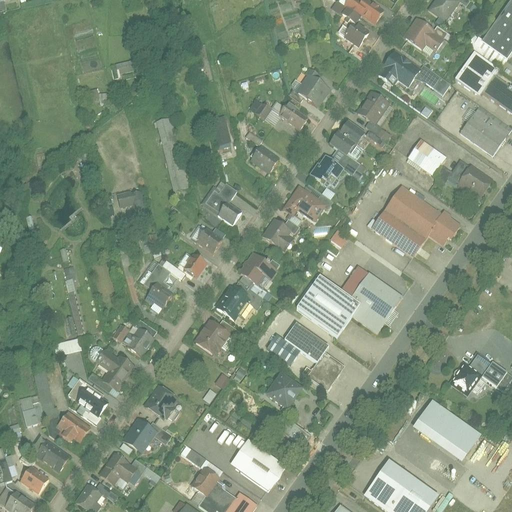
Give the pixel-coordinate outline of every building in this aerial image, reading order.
[(0,0),(0,11),(7,10),(6,1),(12,0),(11,0),(0,0)] [(266,0),(277,41),(301,36),(292,0),(266,0)] [(376,25),(385,14),(368,0),(365,4),(359,0),(346,0),(343,5),(362,19),(364,16),(376,25)] [(455,0),(436,0),(428,12),(447,26),(462,4),(455,0)] [(511,0),(509,0),(482,41),(507,59),(511,51),(511,0)] [(417,20),(404,39),(422,52),(426,46),(438,54),(445,44),(433,36),(436,32),(417,20)] [(344,38),(360,49),(369,36),(353,25),(344,38)] [(378,77),(395,89),(398,83),(410,92),(423,73),(394,54),(378,77)] [(482,99),(485,95),(511,114),(511,90),(496,79),(501,73),(476,56),(457,82),(482,99)] [(137,72),(134,59),(116,64),(120,77),(137,72)] [(318,109),(331,92),(310,77),(297,94),(318,109)] [(99,89),(88,92),(91,102),(101,100),(99,89)] [(371,94),(357,115),(376,128),(390,107),(371,94)] [(281,120),(299,132),(309,119),(291,106),(281,120)] [(475,111),(458,135),(492,158),(509,134),(475,111)] [(232,146),(224,116),(208,120),(216,150),(232,146)] [(188,189),(170,119),(155,123),(173,192),(188,189)] [(336,151),(348,159),(364,135),(348,125),(342,135),(338,132),(328,146),(336,151)] [(250,135),(247,140),(259,146),(261,141),(250,135)] [(419,141),(406,159),(432,177),(444,159),(419,141)] [(268,177),(279,161),(261,148),(249,164),(268,177)] [(316,164),(306,177),(327,192),(343,170),(351,176),(358,166),(348,159),(336,151),(330,160),(326,157),(319,166),(316,164)] [(494,183),(470,166),(456,186),(480,203),(494,183)] [(398,182),(368,226),(406,253),(422,230),(440,243),(455,221),(398,182)] [(231,227),(241,214),(227,205),(236,193),(221,183),(216,190),(214,189),(201,207),(231,227)] [(327,207),(298,188),(282,212),(294,219),(298,213),(315,224),(327,207)] [(130,192),(116,196),(120,210),(134,207),(137,222),(149,220),(142,193),(131,196),(130,192)] [(274,222),(262,240),(284,254),(292,242),(287,239),(291,233),(274,222)] [(213,255),(222,241),(205,230),(196,245),(213,255)] [(331,242),(343,250),(350,239),(338,231),(331,242)] [(278,271),(252,255),(239,275),(260,288),(265,278),(271,282),(278,271)] [(196,280),(206,266),(192,257),(182,271),(196,280)] [(146,303),(163,314),(174,296),(166,291),(168,288),(162,285),(168,275),(159,269),(146,290),(152,293),(146,303)] [(318,280),(296,310),(337,339),(351,320),(376,337),(401,301),(368,278),(350,303),(318,280)] [(76,335),(86,333),(73,280),(63,283),(76,335)] [(248,302),(228,289),(214,310),(233,323),(248,302)] [(216,360),(231,337),(209,323),(194,346),(216,360)] [(122,327),(115,340),(122,343),(129,331),(122,327)] [(292,327),(281,344),(314,366),(304,380),(325,394),(342,369),(322,356),(326,350),(292,327)] [(143,358),(154,340),(137,330),(126,347),(143,358)] [(55,346),(58,359),(82,352),(78,340),(55,346)] [(464,363),(459,359),(444,380),(462,392),(473,374),(507,397),(511,389),(511,376),(473,350),(464,363)] [(133,371),(104,352),(95,366),(108,374),(101,385),(118,395),(133,371)] [(18,401),(25,429),(60,421),(57,409),(53,410),(45,372),(33,375),(38,397),(18,401)] [(281,379),(266,400),(288,415),(303,394),(281,379)] [(98,420),(108,405),(101,400),(102,397),(80,382),(68,399),(98,420)] [(165,423),(179,402),(158,389),(144,410),(165,423)] [(210,405),(217,395),(211,391),(204,401),(210,405)] [(484,438),(434,404),(416,431),(465,465),(484,438)] [(92,429),(67,413),(56,430),(65,436),(62,441),(71,447),(74,443),(80,447),(92,429)] [(157,435),(137,422),(122,445),(142,458),(157,435)] [(11,427),(13,439),(22,438),(20,426),(11,427)] [(69,460),(45,444),(34,460),(58,476),(69,460)] [(249,446),(231,470),(267,496),(285,472),(249,446)] [(0,450),(0,466),(6,485),(14,483),(4,450),(0,450)] [(112,456),(98,477),(115,489),(120,481),(127,486),(137,472),(112,456)] [(390,465),(366,501),(382,511),(428,511),(439,497),(390,465)] [(38,496),(48,481),(31,469),(21,484),(38,496)] [(249,511),(253,506),(237,495),(234,499),(220,490),(221,486),(217,483),(218,481),(202,470),(190,489),(205,498),(199,507),(206,511),(249,511)] [(145,480),(156,487),(162,478),(151,471),(145,480)] [(92,511),(101,496),(86,487),(75,506),(84,511),(92,511)] [(4,511),(29,511),(33,507),(14,494),(3,511),(4,511)]
